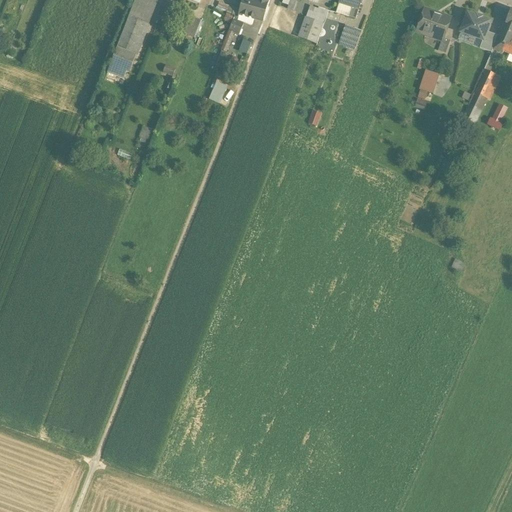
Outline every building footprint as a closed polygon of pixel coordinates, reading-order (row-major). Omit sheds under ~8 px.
[(155,0),(135,0),(129,18),(146,25),(155,0)] [(238,15),(246,17),(254,19),(262,21),(267,0),(242,0),(242,1),(238,15)] [(362,0),(340,0),(339,5),(351,8),(348,17),(356,19),(362,0)] [(161,18),(170,22),(174,10),(165,7),(161,18)] [(328,12),(320,9),(315,22),(322,24),(323,25),(328,12)] [(450,20),(424,10),(416,32),(441,42),(442,42),(443,39),(450,20)] [(511,10),(510,10),(497,39),(510,44),(511,39),(511,10)] [(475,17),(467,14),(460,33),(482,41),(486,32),(489,22),(481,19),(481,18),(475,16),(475,17)] [(234,18),(228,32),(233,34),(238,36),(244,24),(246,17),(238,15),(237,18),(234,18)] [(200,21),(190,17),(183,34),(194,38),(200,21)] [(254,19),(246,17),(244,24),(250,26),(252,25),(254,19)] [(146,25),(129,18),(117,49),(134,56),(146,25)] [(315,22),(306,18),(299,38),(315,44),(322,24),(315,22)] [(361,32),(345,27),(338,45),(355,51),(361,32)] [(226,54),(233,34),(228,32),(220,52),(226,54)] [(497,36),(486,32),(482,41),(479,49),(491,53),(497,36)] [(449,42),(443,39),(442,42),(441,42),(437,51),(445,54),(449,42)] [(511,44),(510,44),(497,39),(492,50),(511,58),(511,44)] [(237,51),(245,54),(250,43),(241,40),(237,51)] [(134,56),(117,49),(107,73),(116,77),(121,79),(124,72),(127,73),(134,56)] [(437,75),(424,72),(415,108),(422,110),(424,110),(426,103),(424,103),(427,92),(432,94),(437,75)] [(499,78),(495,76),(485,72),(478,88),(470,105),(483,110),(487,101),(489,101),(499,78)] [(116,77),(107,73),(104,80),(113,84),(116,77)] [(180,79),(170,74),(166,83),(173,86),(169,97),(175,99),(180,87),(177,85),(180,79)] [(216,75),(210,87),(224,94),(230,82),(216,75)] [(502,120),(507,110),(498,106),(494,116),(502,120)] [(309,124),(316,126),(320,115),(314,112),(309,124)] [(142,127),(139,140),(147,142),(150,129),(142,127)] [(465,266),(455,261),(451,269),(461,273),(465,266)]
